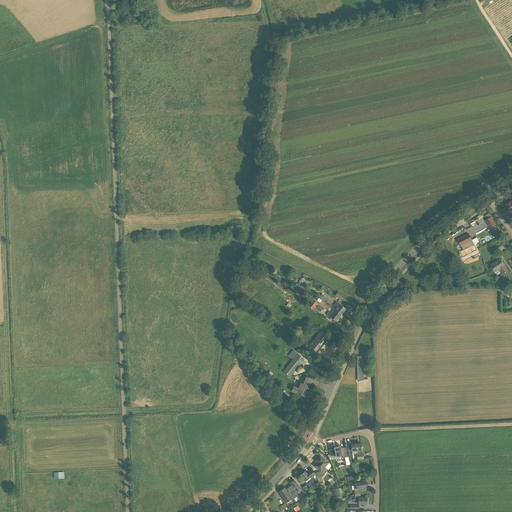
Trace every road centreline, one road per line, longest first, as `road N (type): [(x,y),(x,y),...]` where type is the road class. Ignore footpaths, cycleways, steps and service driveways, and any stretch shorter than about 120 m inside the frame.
road 1 (unclassified): [(128,511),(110,26)]
road 2 (tertiary): [(511,182),(391,274),(307,436)]
road 3 (residential): [(376,511),(367,432),(314,441)]
